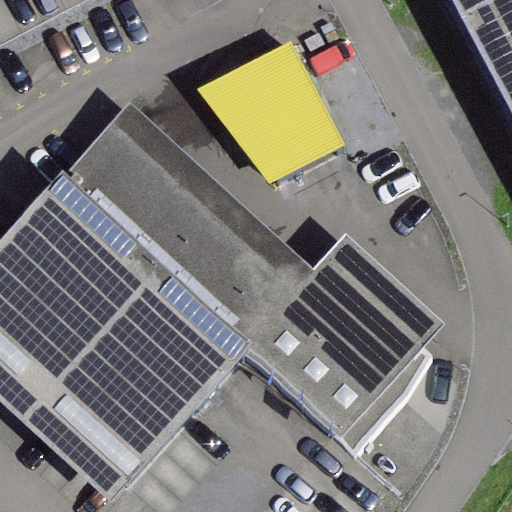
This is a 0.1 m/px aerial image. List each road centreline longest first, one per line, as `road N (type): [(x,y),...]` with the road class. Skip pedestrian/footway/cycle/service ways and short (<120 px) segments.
road 1 (unclassified): [(433,511),(476,448),(501,391),(509,347),(501,291),(361,0)]
road 2 (unknown): [(136,75),(329,270),(506,363)]
